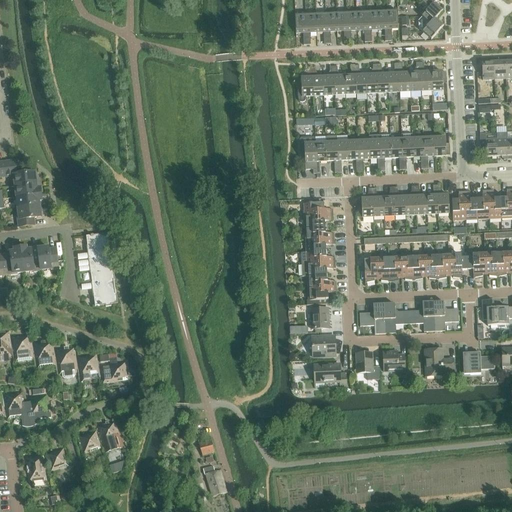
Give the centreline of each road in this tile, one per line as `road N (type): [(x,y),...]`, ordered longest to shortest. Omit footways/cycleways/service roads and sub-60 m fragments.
road 1 (residential): [(468,294),(469,338),(349,343),(352,299)]
road 2 (residential): [(454,0),(463,177)]
road 3 (residential): [(75,293),(67,230),(0,238)]
